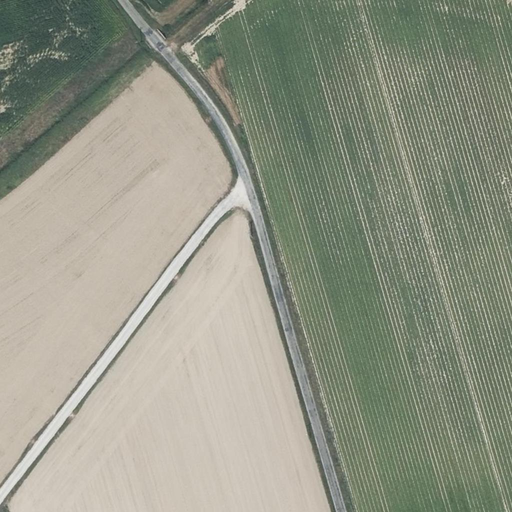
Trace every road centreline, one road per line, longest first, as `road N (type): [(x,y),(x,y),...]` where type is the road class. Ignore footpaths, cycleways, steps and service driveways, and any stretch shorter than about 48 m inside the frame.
road 1 (unclassified): [(344,511),(233,146),(124,0)]
road 2 (track): [(0,507),(246,183)]
